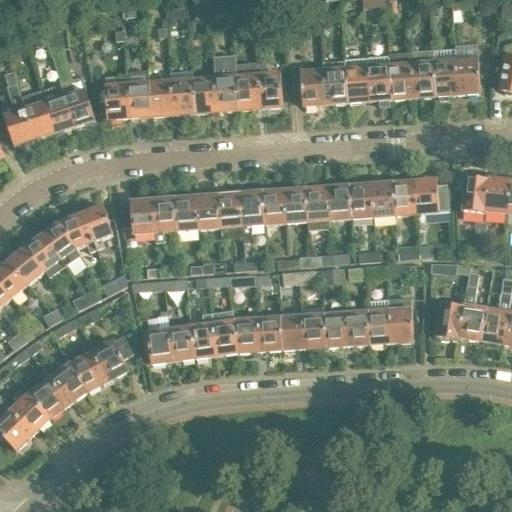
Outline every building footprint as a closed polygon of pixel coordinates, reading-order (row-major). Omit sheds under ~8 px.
[(232,12),(250,11),(249,0),(236,0),(231,0),(231,1),(232,12)] [(267,0),(253,0),(255,17),(256,32),(264,31),(269,25),(269,16),(267,0)] [(318,0),(287,0),(288,16),(320,14),(318,0)] [(496,0),(479,0),(482,16),(498,14),(496,0)] [(511,0),(504,0),(502,18),(511,20),(511,0)] [(231,1),(216,2),(218,17),(232,15),(231,1)] [(203,22),(202,3),(189,4),(190,23),(203,22)] [(135,8),(123,9),(124,21),(136,20),(135,8)] [(188,12),(166,14),(167,23),(189,21),(188,12)] [(28,51),(49,50),(44,33),(42,29),(23,35),(28,51)] [(160,41),(168,40),(167,30),(159,30),(160,41)] [(55,62),(58,75),(62,87),(75,130),(96,123),(83,80),(73,83),(64,52),(69,52),(66,32),(44,33),(49,50),(55,62)] [(117,44),(125,43),(124,33),(116,33),(117,44)] [(4,43),(7,53),(8,59),(25,54),(21,39),(4,43)] [(0,64),(9,62),(8,59),(7,53),(5,53),(3,44),(0,44),(0,64)] [(434,53),(411,55),(414,101),(435,100),(433,66),(435,66),(434,53)] [(392,103),(414,101),(411,55),(389,56),(389,59),(390,69),(392,103)] [(368,105),(392,103),(390,69),(389,59),(366,60),(368,105)] [(511,95),(511,60),(506,59),(500,93),(505,93),(506,96),(511,97),(511,95)] [(347,106),(368,105),(366,60),(344,62),(344,64),(347,106)] [(479,63),(456,64),(458,98),(482,97),(479,63)] [(324,108),(347,106),(344,64),(322,65),(322,74),(324,108)] [(456,64),(435,66),(433,66),(435,100),(438,100),(438,103),(447,103),(447,99),(458,98),(456,64)] [(239,113),(261,112),(258,67),(258,65),(236,67),(236,80),(239,113)] [(258,67),(261,112),(284,110),(282,76),(267,77),(266,67),(258,67)] [(303,109),(324,108),(322,74),(301,75),(303,109)] [(35,143),(22,100),(14,75),(6,77),(9,89),(8,90),(16,115),(5,118),(15,149),(35,143)] [(152,119),(149,86),(149,75),(127,76),(129,121),(152,119)] [(108,122),(129,121),(127,76),(114,77),(114,88),(106,89),(108,122)] [(217,115),(239,113),(236,80),(215,81),(217,115)] [(195,116),(217,115),(215,81),(193,83),(195,116)] [(173,118),(195,116),(193,83),(171,84),(173,118)] [(152,119),(173,118),(171,84),(149,86),(152,119)] [(55,136),(75,130),(62,87),(42,93),(55,136)] [(35,143),(55,136),(42,93),(22,100),(35,143)] [(484,217),(487,182),(481,182),(481,177),(470,175),(469,180),(467,180),(466,191),(461,191),(459,208),(463,209),(463,214),(484,217)] [(489,183),(487,182),(484,217),(486,217),(486,214),(507,217),(510,183),(490,180),(489,183)] [(415,184),(417,217),(418,227),(426,227),(426,217),(451,215),(449,188),(439,189),(438,183),(415,184)] [(395,219),(417,217),(415,184),(393,186),(395,219)] [(374,220),(395,219),(393,186),(372,187),(374,220)] [(352,222),(374,220),(372,187),(350,189),(352,222)] [(332,223),(352,222),(350,189),(330,190),(332,223)] [(263,195),(265,228),(286,226),(284,193),(281,194),(280,190),(272,190),(273,194),(263,195)] [(308,225),(332,223),(330,190),(306,192),(308,225)] [(286,226),(308,225),(306,192),(284,193),(286,226)] [(251,228),(265,228),(263,195),(240,196),(243,229),(244,246),(252,246),(251,228)] [(221,231),(243,229),(240,196),(218,198),(221,231)] [(199,232),(221,231),(218,198),(197,199),(199,232)] [(178,234),(199,232),(197,199),(176,201),(178,234)] [(165,234),(178,234),(176,201),(154,202),(156,235),(157,246),(165,245),(165,234)] [(134,237),(156,235),(154,202),(131,204),(132,206),(118,206),(122,230),(133,230),(134,237)] [(105,207),(83,216),(97,253),(105,250),(103,242),(115,238),(110,224),(111,224),(105,207)] [(90,255),(97,253),(83,216),(61,224),(61,225),(71,240),(69,241),(77,252),(78,251),(88,248),(90,255)] [(61,224),(44,236),(66,270),(82,259),(77,252),(69,241),(71,240),(61,225),(61,224)] [(482,236),(483,225),(476,224),(475,235),(482,236)] [(477,263),(487,265),(500,267),(502,260),(488,258),(492,237),(493,226),(483,225),(482,236),(477,263)] [(66,270),(44,236),(30,246),(27,248),(46,274),(50,281),(66,270)] [(30,287),(46,274),(27,248),(10,262),(30,287)] [(399,250),(400,263),(420,261),(419,248),(399,250)] [(431,252),(420,253),(421,261),(432,260),(431,252)] [(377,255),(377,264),(388,264),(387,254),(377,255)] [(360,266),(377,264),(377,255),(360,256),(360,266)] [(334,258),(335,268),(351,267),(350,256),(334,258)] [(322,269),(335,268),(334,258),(321,259),(322,269)] [(0,286),(12,302),(30,287),(10,262),(0,270),(0,286)] [(289,263),(289,271),(301,270),(301,262),(289,263)] [(279,272),(289,271),(289,263),(278,263),(279,272)] [(257,265),(246,266),(246,274),(258,273),(257,265)] [(174,270),(159,271),(159,280),(182,278),(181,266),(174,267),(174,270)] [(235,275),(246,274),(246,266),(235,266),(235,275)] [(388,269),(387,269),(387,278),(389,278),(389,280),(404,278),(404,267),(388,268),(388,269)] [(471,269),(459,267),(457,276),(469,277),(471,269)] [(214,268),(202,269),(202,277),(214,276),(214,268)] [(192,277),(202,277),(202,269),(192,269),(192,277)] [(367,280),(387,278),(387,269),(366,271),(367,280)] [(366,270),(344,272),(344,280),(349,280),(350,285),(367,283),(367,280),(366,271),(366,270)] [(149,280),(159,280),(159,271),(148,272),(149,280)] [(298,275),(299,287),(316,286),(316,273),(298,275)] [(343,273),(323,274),(324,288),(344,286),(343,273)] [(284,288),(299,287),(298,275),(284,276),(284,288)] [(464,309),(463,309),(458,343),(460,343),(460,341),(481,344),(487,311),(473,309),(479,277),(470,276),(464,309)] [(110,285),(116,295),(128,289),(126,277),(110,285)] [(253,278),(231,280),(231,288),(246,288),(246,292),(253,291),(253,278)] [(256,279),(256,288),(268,287),(267,279),(256,279)] [(220,281),(208,282),(208,290),(220,289),(220,281)] [(511,302),(511,296),(511,282),(503,281),(501,295),(498,313),(487,311),(481,344),(504,348),(509,315),(511,302)] [(208,290),(208,282),(197,282),(198,290),(208,290)] [(176,284),(164,285),(165,293),(176,292),(176,284)] [(108,299),(116,295),(110,285),(103,289),(108,299)] [(133,295),(165,293),(164,285),(131,287),(133,295)] [(0,311),(12,302),(0,286),(0,311)] [(93,294),(85,298),(91,308),(98,304),(93,294)] [(79,314),(91,308),(85,298),(74,304),(79,314)] [(371,347),(392,346),(390,313),(389,302),(368,304),(369,314),(371,347)] [(350,349),(371,347),(369,314),(355,315),(355,303),(346,304),(347,316),(350,349)] [(449,342),(458,343),(463,309),(442,306),(436,340),(440,340),(442,342),(447,343),(449,342)] [(58,311),(52,315),(57,325),(64,322),(58,311)] [(77,321),(81,329),(90,324),(91,326),(103,320),(98,311),(77,321)] [(390,313),(392,346),(415,344),(413,311),(390,313)] [(238,356),(234,323),(233,314),(211,316),(212,326),(216,359),(238,356)] [(50,329),(57,325),(52,315),(45,319),(50,329)] [(328,350),(350,349),(347,316),(326,317),(328,350)] [(304,351),(328,350),(326,317),(302,319),(304,351)] [(147,368),(174,364),(170,332),(168,318),(158,319),(160,333),(143,335),(147,368)] [(281,353),(304,351),(302,319),(279,320),(281,353)] [(260,354),(281,353),(279,320),(258,322),(260,354)] [(71,334),(81,329),(77,321),(52,335),(56,342),(71,334)] [(240,356),(260,354),(258,322),(237,323),(234,323),(238,356),(240,356)] [(195,362),(216,359),(212,326),(191,329),(195,362)] [(174,364),(195,362),(191,329),(170,332),(174,364)] [(21,335),(15,340),(22,348),(28,344),(21,335)] [(94,354),(109,385),(130,374),(124,362),(135,357),(125,338),(115,344),(94,354)] [(9,344),(15,353),(22,348),(15,340),(9,344)] [(39,343),(29,350),(34,358),(44,350),(39,343)] [(22,355),(6,367),(11,373),(25,364),(34,358),(29,350),(22,355)] [(90,395),(109,385),(94,354),(71,366),(89,396),(90,395)] [(70,409),(89,396),(71,366),(50,381),(70,409)] [(6,367),(0,372),(0,384),(12,374),(11,373),(6,367)] [(52,421),(70,409),(50,381),(30,395),(29,395),(52,422),(52,421)] [(34,439),(52,422),(29,395),(10,414),(34,439)] [(17,455),(34,439),(10,414),(0,423),(0,441),(3,444),(5,442),(17,455)]
